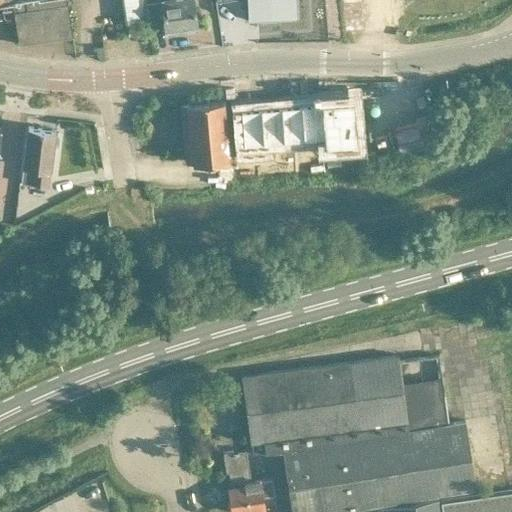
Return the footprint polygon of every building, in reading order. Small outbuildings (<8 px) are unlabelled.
[(12,0),(19,43),(74,35),(67,0),(12,0)] [(194,0),(144,0),(145,3),(161,0),(166,29),(167,29),(167,28),(196,23),(196,25),(198,25),(195,5),(194,0)] [(398,102),(427,101),(427,91),(398,91),(398,102)] [(326,142),(359,140),(356,95),(323,97),(326,133),(326,142)] [(326,133),(323,97),(303,98),(305,134),(326,133)] [(305,134),(303,98),(283,100),(285,136),(305,134)] [(224,99),(188,102),(194,162),(222,159),(230,158),(225,113),(224,99)] [(285,136),(283,100),(262,101),(265,137),(285,136)] [(265,137),(262,101),(242,103),(243,123),(230,123),(232,156),(246,155),(244,139),(265,137)] [(28,126),(21,182),(48,185),(53,146),(56,147),(58,145),(60,136),(57,133),(55,133),(56,130),(28,126)] [(336,155),(335,151),(327,152),(329,164),(361,158),(359,150),(336,155)] [(308,167),(320,166),(319,158),(307,159),(308,167)] [(308,167),(307,159),(295,160),(296,169),(308,167)] [(279,168),(267,170),(268,178),(280,176),(279,168)] [(268,178),(267,170),(255,171),(256,179),(268,178)] [(292,511),(331,511),(478,492),(466,420),(454,421),(448,421),(439,354),(404,358),(399,359),(398,351),(275,371),(256,373),(256,374),(242,376),(252,453),(283,449),(292,511)] [(229,471),(230,477),(250,473),(246,449),(233,451),(233,448),(223,449),(226,472),(229,471)] [(251,480),(250,473),(230,477),(232,487),(229,487),(233,511),(234,511),(265,507),(263,495),(275,493),(272,477),(251,480)] [(511,511),(511,489),(501,491),(504,511),(511,511)] [(504,511),(501,491),(489,493),(492,511),(504,511)] [(492,511),(489,493),(477,495),(479,511),(492,511)] [(479,511),(477,495),(465,497),(467,511),(479,511)] [(467,511),(465,497),(454,499),(455,511),(467,511)] [(441,511),(440,499),(378,507),(379,511),(441,511)] [(455,511),(454,499),(441,500),(442,511),(455,511)]
